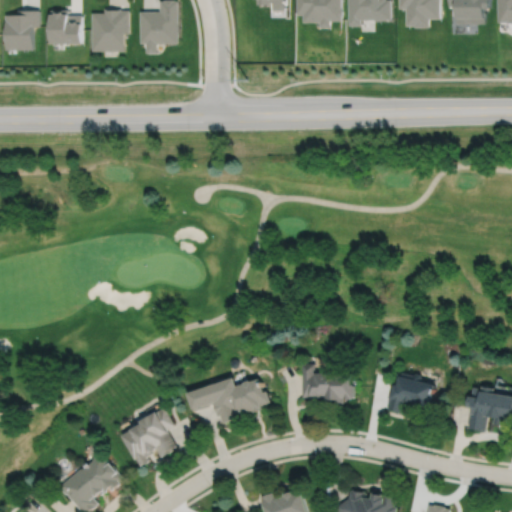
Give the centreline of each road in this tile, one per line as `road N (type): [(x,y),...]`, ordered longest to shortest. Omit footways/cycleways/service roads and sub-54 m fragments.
road 1 (secondary): [(0,117),(390,112)]
road 2 (residential): [(511,475),(349,443),(281,446)]
road 3 (residential): [(281,446),(211,473),(152,511)]
road 4 (secondary): [(390,112),(511,110)]
